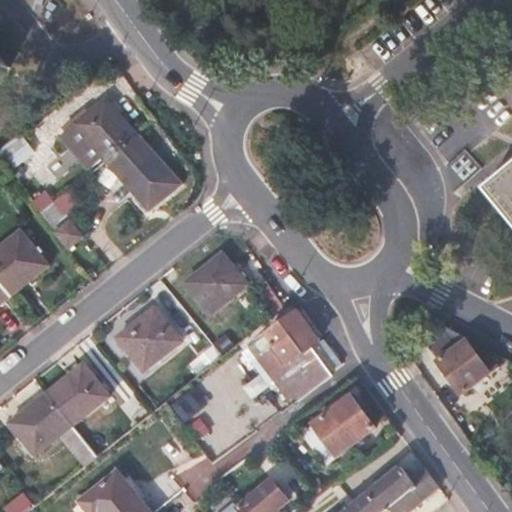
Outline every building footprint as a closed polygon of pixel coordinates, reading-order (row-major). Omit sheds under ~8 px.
[(310,0),(284,0),(285,0),(292,11),(310,0)] [(0,78),(10,70),(0,57),(0,78)] [(104,164),(136,139),(107,103),(60,139),(87,172),(101,161),(104,164)] [(10,165),(35,156),(26,133),(2,142),(10,165)] [(178,192),(136,139),(104,164),(145,217),(178,192)] [(35,194),(43,216),(73,205),(69,192),(52,198),(49,189),(35,194)] [(57,234),(69,250),(85,238),(72,221),(57,234)] [(22,233),(0,250),(0,282),(12,297),(49,268),(22,233)] [(223,254),(186,283),(212,315),(249,286),(223,254)] [(0,306),(12,297),(0,282),(0,306)] [(155,309),(116,339),(142,373),(180,343),(155,309)] [(296,313),(271,332),(279,342),(259,357),(273,376),(273,381),(288,399),(294,395),(299,401),(332,376),(310,348),(318,341),(296,313)] [(468,341),(471,338),(447,324),(424,341),(462,393),(499,366),(488,352),(480,358),(468,341)] [(210,349),(190,360),(196,371),(216,360),(210,349)] [(85,365),(48,395),(72,425),(109,396),(85,365)] [(236,388),(220,400),(208,384),(175,409),(214,459),(263,422),(236,388)] [(72,425),(48,395),(10,425),(35,455),(72,425)] [(354,397),(326,417),(349,448),(376,427),(354,397)] [(264,453),(261,471),(276,473),(279,455),(264,453)] [(419,490),(410,480),(400,466),(395,469),(391,464),(372,479),(376,485),(342,511),(392,511),(394,510),(419,490)] [(395,511),(409,511),(441,487),(436,480),(426,467),(410,480),(419,490),(394,510),(395,511)] [(143,511),(112,473),(72,505),(77,511),(143,511)] [(273,481),(239,507),(242,511),(274,511),(289,502),(273,481)] [(27,492),(4,503),(8,511),(21,511),(34,506),(27,492)]
